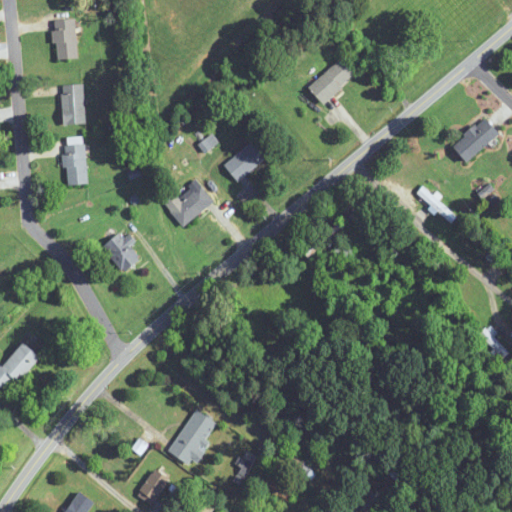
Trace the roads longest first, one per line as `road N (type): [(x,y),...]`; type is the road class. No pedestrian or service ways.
road 1 (residential): [(2,511),(69,420),(148,334),(511,22)]
road 2 (residential): [(124,358),(70,265),(28,220),(7,0)]
road 3 (residential): [(511,302),(398,210),(353,159)]
